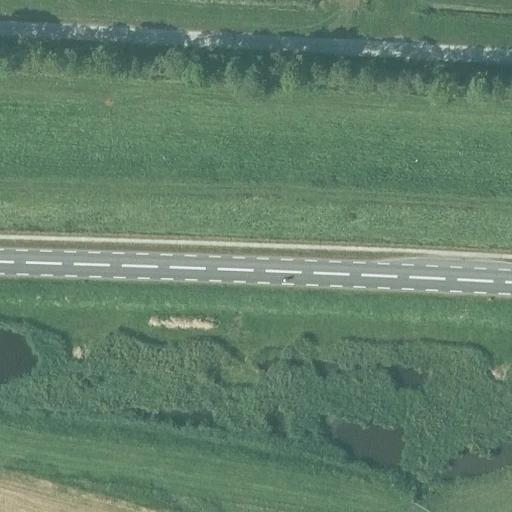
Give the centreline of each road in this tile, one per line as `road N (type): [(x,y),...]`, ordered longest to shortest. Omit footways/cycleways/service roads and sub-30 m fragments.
road 1 (unclassified): [(511,57),(0,32)]
road 2 (primary): [(511,283),(0,261)]
